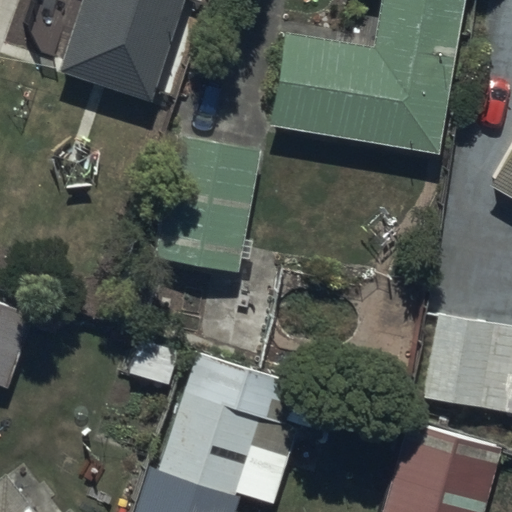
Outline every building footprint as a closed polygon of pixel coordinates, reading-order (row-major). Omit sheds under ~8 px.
[(74,0),(51,67),(143,98),(176,0),(74,0)] [(430,144),(454,0),(371,0),(365,35),(276,21),(260,116),(430,144)] [(511,119),(482,176),(511,193),(511,119)] [(236,271),(258,148),(176,133),(154,257),(236,271)] [(28,309),(0,300),(0,384),(6,386),(28,309)] [(511,318),(432,305),(417,389),(511,405),(511,318)] [(291,376),(188,348),(155,468),(269,499),(291,419),(280,416),(291,376)] [(423,419),(403,414),(374,511),(477,511),(498,440),(444,425),(448,412),(426,406),(423,419)] [(0,511),(69,511),(61,501),(46,511),(33,511),(0,469),(0,511)]
